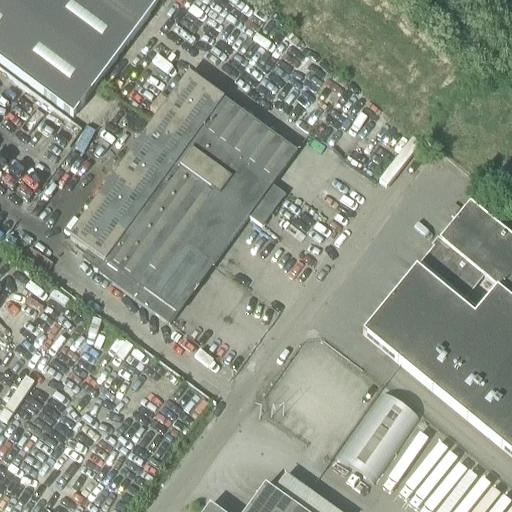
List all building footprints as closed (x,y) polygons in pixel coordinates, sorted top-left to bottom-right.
[(162,0),(0,0),(0,66),(73,121),(162,0)] [(169,328),(221,257),(248,221),(262,230),(285,198),(271,188),(296,155),(189,76),(70,240),(104,265),(97,276),(169,328)] [(511,239),(470,205),(439,242),(437,241),(437,242),(439,243),(362,336),(511,458),(511,239)] [(460,211),(455,206),(449,212),(455,217),(460,211)] [(420,422),(384,396),(338,461),(374,487),(420,422)] [(330,511),(285,479),(273,496),(265,490),(251,509),(237,499),(227,511),(214,511),(209,509),(206,511),(330,511)]
